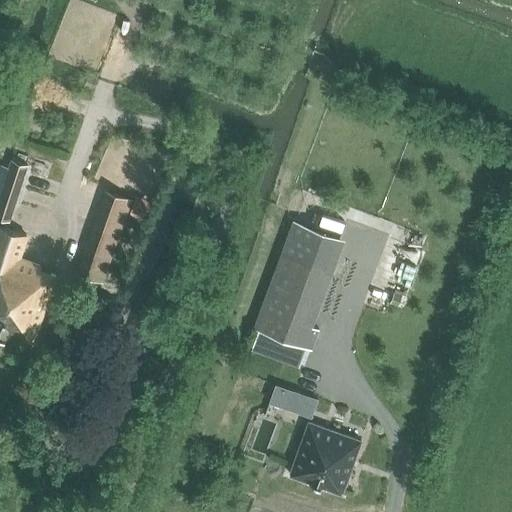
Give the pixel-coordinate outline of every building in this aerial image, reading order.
[(0,190),(0,221),(9,224),(28,164),(10,158),(0,190)] [(78,272),(103,281),(132,198),(107,189),(78,272)] [(255,326),(312,347),(319,328),(308,324),(340,236),(294,220),(255,326)] [(0,333),(32,344),(47,303),(65,309),(75,280),(57,273),(56,275),(55,275),(54,272),(41,268),(42,265),(21,258),(28,235),(0,224),(0,333)] [(391,234),(378,295),(393,298),(398,271),(405,272),(412,239),(391,234)] [(312,401),(317,381),(285,372),(280,393),(312,401)] [(290,474),(316,483),(335,430),(309,421),(290,474)] [(316,483),(342,493),(361,440),(335,430),(316,483)]
